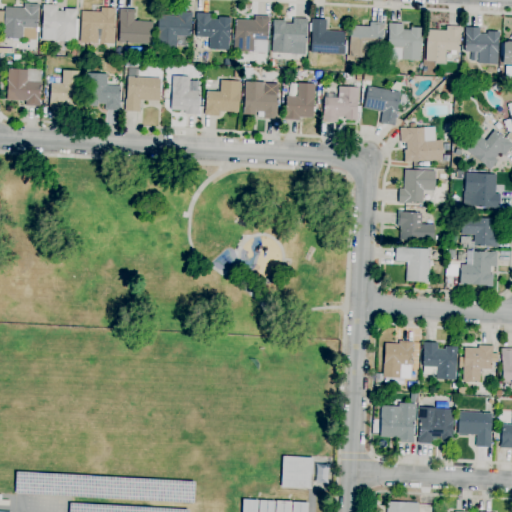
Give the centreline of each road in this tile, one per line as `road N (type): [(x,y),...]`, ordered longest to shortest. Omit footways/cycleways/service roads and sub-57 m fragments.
road 1 (residential): [(0,137),(364,161)]
road 2 (residential): [(364,161),(348,511)]
road 3 (residential): [(351,472),(511,481)]
road 4 (residential): [(359,306),(511,313)]
